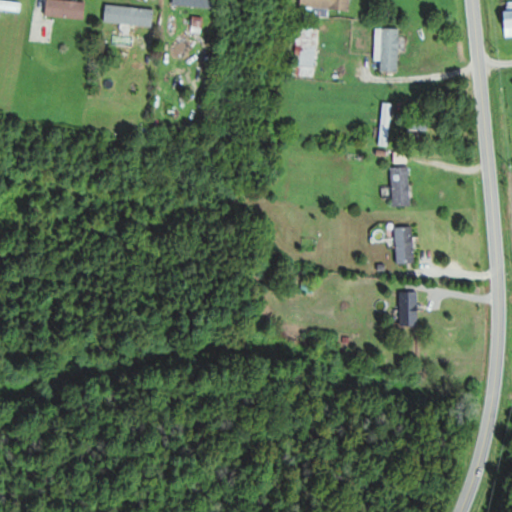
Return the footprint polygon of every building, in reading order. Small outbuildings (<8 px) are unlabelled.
[(0,0),(0,9),(23,9),(22,0),(0,0)] [(48,0),(48,17),(87,17),(87,0),(48,0)] [(352,11),(353,0),(302,0),(302,6),(309,7),(309,14),(331,16),(332,9),(352,11)] [(157,8),(108,5),(106,23),(155,26),(157,8)] [(321,23),(300,21),(295,75),(316,77),(321,23)] [(383,71),(401,71),(401,28),(378,28),(378,61),(383,61),(383,71)] [(221,108),(259,108),(259,97),(221,97),(221,108)] [(392,145),(393,102),(383,102),(382,145),(392,145)] [(412,138),(430,138),(430,121),(412,121),(412,138)] [(416,264),(416,227),(399,227),(399,264),(416,264)] [(403,326),(421,326),(421,292),(403,292),(403,326)]
